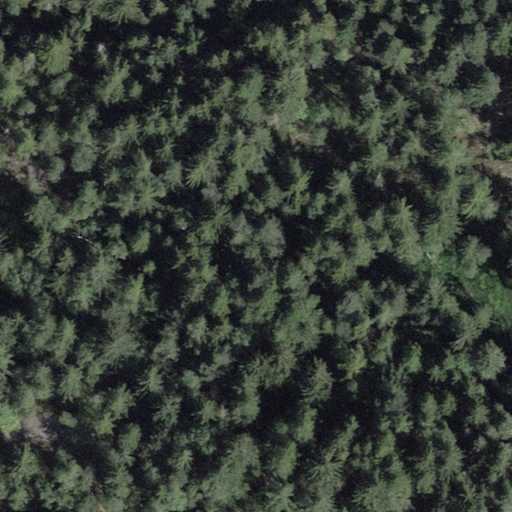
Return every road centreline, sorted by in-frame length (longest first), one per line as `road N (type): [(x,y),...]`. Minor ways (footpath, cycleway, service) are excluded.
road 1 (track): [(511,262),(406,206),(245,163),(187,177),(0,184)]
road 2 (track): [(0,438),(43,430),(89,460),(98,503),(112,511)]
